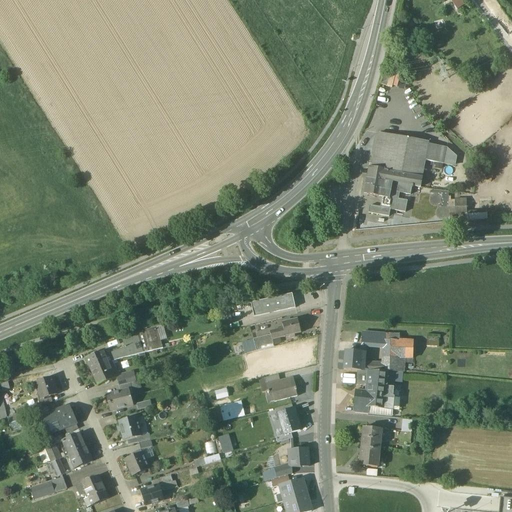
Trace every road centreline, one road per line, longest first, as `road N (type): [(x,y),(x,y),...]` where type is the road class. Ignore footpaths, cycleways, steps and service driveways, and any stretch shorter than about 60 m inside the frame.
road 1 (secondary): [(253,231),(304,193),(348,137),(372,74),(381,14)]
road 2 (secondary): [(381,14),(337,135),(298,182),(240,222)]
road 3 (tertiary): [(329,511),(324,417),(336,264)]
road 4 (secondary): [(511,243),(336,264)]
road 5 (secondary): [(240,222),(92,293)]
road 6 (residential): [(130,511),(65,365)]
